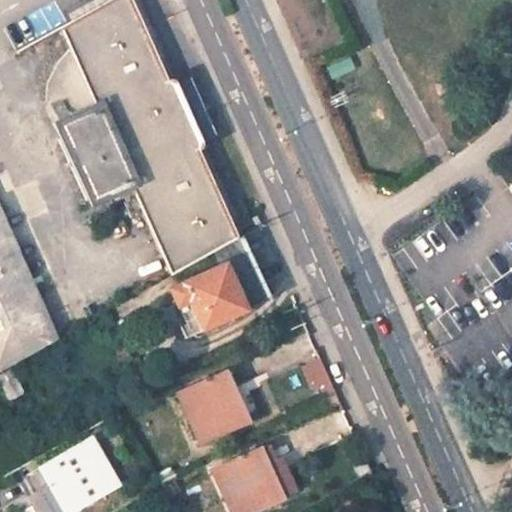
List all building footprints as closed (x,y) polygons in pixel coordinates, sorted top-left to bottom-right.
[(96,105),(62,120),(95,193),(131,177),(172,268),(234,233),(132,0),(100,0),(59,24),(96,105)] [(53,76),(50,78),(56,91),(60,89),(67,104),(83,97),(66,59),(49,67),(53,76)] [(131,177),(95,193),(101,205),(136,189),(131,177)] [(0,366),(52,337),(0,222),(0,366)] [(168,286),(188,328),(194,330),(232,311),(228,303),(250,292),(233,254),(168,286)] [(230,365),(174,389),(195,441),(237,423),(223,388),(236,384),(230,365)] [(26,490),(46,481),(61,511),(72,511),(102,495),(77,445),(20,474),(26,490)] [(211,468),(228,511),(237,511),(268,499),(258,473),(271,468),(263,448),(211,468)]
